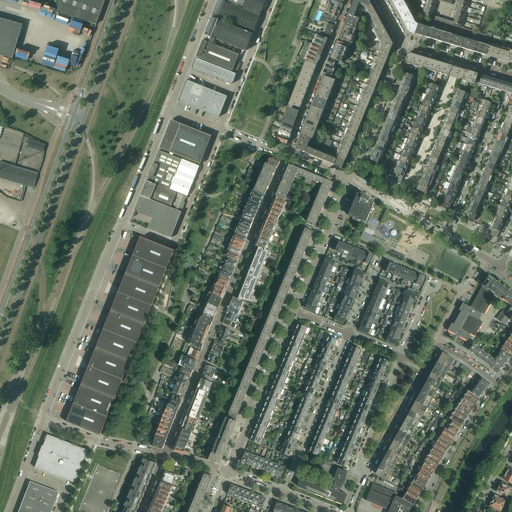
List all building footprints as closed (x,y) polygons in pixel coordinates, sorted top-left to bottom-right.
[(104,0),(59,0),(54,12),(95,24),(104,0)] [(218,0),(212,16),(253,33),(265,0),(228,0),(228,1),(231,2),(230,4),(220,0),(218,0)] [(353,0),(353,3),(348,15),(360,19),(363,11),(364,8),(365,6),(370,3),(368,0),(353,0)] [(397,0),(393,3),(398,13),(407,8),(402,0),(397,0)] [(341,7),(332,3),(329,2),(325,12),(329,14),(337,17),(341,7)] [(370,3),(365,6),(364,8),(363,11),(373,29),(382,25),(370,3)] [(407,8),(398,13),(404,24),(413,19),(407,8)] [(348,15),(346,19),(358,24),(360,19),(348,15)] [(454,21),(434,15),(432,15),(431,17),(433,18),(453,24),(454,21)] [(335,22),(322,17),(321,16),(319,20),(325,22),(335,26),(336,23),(335,22)] [(21,25),(0,18),(0,55),(11,58),(21,25)] [(211,18),(205,35),(210,37),(209,40),(214,42),(215,39),(245,51),(252,34),(211,18)] [(346,19),(344,24),(356,28),(358,24),(346,19)] [(415,23),(413,19),(404,24),(408,32),(415,34),(418,24),(415,23)] [(335,26),(325,22),(325,25),(324,24),(322,27),(324,28),(323,31),(320,30),(319,32),(324,34),(324,33),(331,35),(335,26)] [(350,43),(356,28),(344,24),(339,39),(350,43)] [(429,28),(418,24),(415,34),(426,37),(429,28)] [(382,25),(373,29),(380,42),(389,37),(382,25)] [(440,31),(429,28),(426,37),(437,41),(440,31)] [(452,34),(440,31),(437,41),(449,44),(452,34)] [(463,38),(452,34),(449,44),(460,48),(463,38)] [(328,39),(317,35),(315,39),(326,44),(328,39)] [(25,54),(34,56),(35,53),(36,51),(34,47),(33,50),(32,49),(28,48),(29,45),(35,46),(37,42),(39,41),(35,39),(36,36),(34,36),(35,37),(31,39),(28,38),(26,39),(27,40),(26,41),(25,43),(22,38),(18,37),(17,44),(18,45),(22,46),(22,49),(26,50),(25,54)] [(389,37),(380,42),(381,45),(380,48),(379,51),(381,52),(388,55),(392,45),(393,44),(389,37)] [(64,62),(60,63),(46,61),(46,66),(56,67),(56,65),(58,65),(58,67),(60,70),(69,72),(69,73),(84,65),(86,49),(86,48),(87,40),(72,38),(68,40),(69,42),(67,54),(59,53),(59,55),(56,54),(55,59),(53,60),(63,61),(64,62)] [(338,38),(336,44),(347,48),(350,43),(339,39),(338,38)] [(475,42),(463,38),(460,48),(472,51),(475,42)] [(326,44),(315,39),(313,44),(324,48),(326,44)] [(202,40),(196,57),(200,58),(232,71),(237,73),(240,64),(236,62),(239,55),(202,40)] [(313,44),(312,44),(306,42),(305,46),(322,52),(324,48),(313,44)] [(489,46),(477,42),(475,42),(472,51),(474,52),(485,55),(489,46)] [(336,44),(334,48),(346,53),(347,48),(336,44)] [(490,57),(494,45),(489,44),(489,46),(485,55),(490,57)] [(496,59),(499,47),(494,45),(490,57),(496,59)] [(322,52),(305,46),(303,50),(320,57),(322,52)] [(501,60),(505,49),(499,47),(496,59),(501,60)] [(334,48),(332,53),(344,57),(346,53),(334,48)] [(507,62),(510,50),(505,49),(501,60),(507,62)] [(320,57),(303,50),(302,54),(318,61),(320,57)] [(388,55),(381,52),(379,51),(376,57),(379,58),(386,61),(388,55)] [(332,53),(330,58),(338,61),(340,62),(342,63),(344,57),(332,53)] [(421,56),(408,53),(405,62),(418,66),(421,56)] [(318,61),(302,54),(300,58),(307,61),(317,65),(318,61)] [(433,60),(421,56),(418,66),(430,70),(433,60)] [(386,61),(379,58),(376,57),(374,63),(376,64),(383,66),(386,61)] [(236,74),(195,58),(192,67),(232,84),(236,74)] [(328,58),(326,64),(333,67),(335,61),(328,58)] [(446,64),(433,60),(430,70),(443,74),(446,64)] [(307,61),(304,67),(290,104),(289,104),(287,107),(292,108),(293,106),(300,108),(302,102),(317,65),(307,61)] [(383,66),(376,64),(374,63),(372,68),(374,69),(381,72),(383,66)] [(335,68),(333,67),(326,64),(324,69),(333,73),(335,69),(335,68)] [(457,69),(451,67),(452,66),(446,64),(443,74),(449,75),(454,77),(462,79),(464,71),(461,70),(457,69)] [(381,72),(374,69),(372,68),(370,74),(372,75),(379,77),(381,72)] [(331,79),(333,73),(324,69),(321,75),(323,75),(323,76),(331,79)] [(465,70),(464,71),(462,79),(475,83),(475,82),(478,74),(465,70)] [(405,73),(403,79),(413,83),(415,77),(405,73)] [(379,77),(372,75),(370,74),(367,79),(370,80),(377,83),(379,77)] [(494,79),(482,75),(481,79),(481,81),(480,84),(491,87),(494,79)] [(331,79),(323,76),(319,86),(331,90),(335,80),(331,79)] [(377,83),(370,80),(367,79),(365,84),(368,86),(374,88),(377,83)] [(403,79),(401,84),(410,88),(413,83),(403,79)] [(509,83),(494,79),(491,87),(506,92),(507,92),(510,84),(509,83)] [(187,80),(178,101),(219,117),(227,96),(187,80)] [(440,87),(433,84),(430,83),(428,89),(430,90),(437,93),(440,87)] [(374,88),(368,86),(365,84),(363,90),(365,91),(372,94),(374,88)] [(401,84),(399,90),(408,94),(410,88),(401,84)] [(331,90),(319,86),(315,96),(327,101),(331,90)] [(437,93),(430,90),(428,89),(426,94),(428,95),(435,98),(437,93)] [(458,89),(456,95),(465,99),(468,93),(458,89)] [(372,94),(365,91),(363,90),(361,96),(363,96),(370,99),(372,94)] [(399,90),(396,95),(406,99),(408,94),(399,90)] [(435,98),(428,95),(426,94),(423,100),(426,101),(433,104),(435,98)] [(396,95),(394,101),(403,105),(406,99),(396,95)] [(456,95),(453,101),(463,105),(465,99),(456,95)] [(327,101),(315,96),(312,106),(323,111),(327,101)] [(370,99),(363,96),(361,96),(358,101),(361,102),(368,105),(370,99)] [(433,104),(426,101),(423,100),(421,105),(423,106),(430,109),(433,104)] [(492,103),(485,101),(483,100),(480,105),(483,106),(490,109),(492,103)] [(368,105),(361,102),(358,101),(356,106),(359,107),(365,110),(368,105)] [(394,101),(392,106),(401,110),(403,105),(394,101)] [(453,101),(451,106),(461,110),(463,105),(453,101)] [(430,109),(423,106),(421,105),(419,111),(421,112),(428,115),(430,109)] [(490,109),(483,106),(480,105),(478,111),(481,112),(488,115),(490,109)] [(292,108),(287,107),(281,123),(283,124),(288,126),(293,127),(299,111),(298,111),(300,108),(293,106),(292,108)] [(312,106),(309,114),(306,121),(318,125),(323,111),(312,106)] [(365,110),(359,107),(356,106),(354,112),(356,113),(363,116),(365,110)] [(392,106),(389,112),(399,116),(401,110),(392,106)] [(451,106),(449,112),(458,116),(461,110),(451,106)] [(428,115),(421,112),(419,111),(417,117),(419,118),(426,120),(428,115)] [(488,115),(481,112),(478,111),(476,116),(479,117),(485,120),(488,115)] [(363,116),(356,113),(354,112),(352,117),(354,118),(361,121),(363,116)] [(389,112),(387,118),(397,122),(399,116),(389,112)] [(449,112),(447,117),(456,121),(458,116),(449,112)] [(485,120),(479,117),(476,116),(474,122),(476,123),(483,126),(485,120)] [(361,121),(354,118),(352,117),(349,123),(352,124),(359,127),(361,121)] [(426,120),(419,118),(417,117),(414,122),(417,123),(424,126),(426,120)] [(447,117),(444,123),(454,127),(456,121),(447,117)] [(387,118),(385,123),(394,127),(397,122),(387,118)] [(171,120),(159,148),(165,151),(200,164),(210,138),(211,136),(191,127),(187,126),(185,125),(181,124),(177,122),(171,120)] [(318,125),(306,121),(301,135),(300,135),(310,139),(312,139),(318,125)] [(424,126),(417,123),(414,122),(412,128),(414,129),(421,132),(424,126)] [(483,126),(476,123),(474,122),(471,127),(474,129),(481,131),(483,126)] [(511,125),(504,122),(502,128),(511,132),(511,129),(511,125)] [(359,127),(352,124),(349,123),(347,128),(350,129),(356,132),(359,127)] [(385,123),(383,129),(392,133),(394,127),(385,123)] [(444,123),(442,128),(451,132),(454,127),(444,123)] [(288,126),(283,124),(281,130),(290,133),(293,127),(288,126)] [(481,131),(474,129),(471,127),(469,133),(472,134),(478,137),(481,131)] [(356,132),(350,129),(347,128),(345,134),(347,135),(354,138),(356,132)] [(421,132),(414,129),(412,128),(410,133),(412,134),(419,137),(421,132)] [(442,128),(440,134),(449,138),(451,132),(442,128)] [(502,128),(499,134),(509,138),(511,132),(502,128)] [(14,164),(23,134),(3,129),(2,135),(0,134),(0,151),(9,154),(8,157),(6,157),(0,156),(0,155),(0,160),(5,162),(6,162),(14,164)] [(383,129),(380,134),(390,138),(392,133),(383,129)] [(290,133),(281,130),(279,135),(288,139),(290,133)] [(419,137),(412,134),(410,133),(407,139),(410,140),(417,143),(419,137)] [(478,137),(472,134),(469,133),(467,139),(469,140),(476,143),(478,137)] [(354,138),(347,135),(345,134),(343,139),(345,140),(352,143),(354,138)] [(380,134),(378,140),(387,144),(390,138),(380,134)] [(440,134),(437,140),(447,144),(449,138),(440,134)] [(499,134),(497,139),(506,143),(509,138),(499,134)] [(288,139),(279,135),(277,141),(279,142),(287,144),(288,139)] [(300,135),(296,149),(304,152),(308,143),(310,139),(300,135)] [(352,143),(345,140),(343,139),(340,145),(343,146),(350,149),(352,143)] [(417,143),(410,140),(407,139),(405,144),(408,145),(414,148),(417,143)] [(476,143),(469,140),(467,139),(464,144),(467,145),(474,148),(476,143)] [(497,139),(495,145),(504,149),(506,143),(497,139)] [(42,152),(44,145),(28,140),(26,148),(42,152)] [(378,140),(376,145),(385,149),(387,144),(378,140)] [(437,140),(435,145),(445,149),(447,144),(437,140)] [(314,156),(318,148),(308,143),(304,152),(314,156)] [(414,148),(408,145),(405,144),(403,150),(412,154),(414,148)] [(474,148),(467,145),(464,144),(462,150),(465,151),(472,154),(474,148)] [(350,149),(343,146),(340,145),(338,150),(341,151),(347,154),(350,149)] [(376,145),(373,151),(383,155),(385,149),(376,145)] [(435,145),(433,151),(442,155),(445,149),(435,145)] [(495,145),(492,150),(502,154),(504,149),(495,145)] [(324,160),(327,152),(323,150),(322,153),(321,152),(320,152),(319,152),(320,149),(318,148),(314,156),(324,160)] [(154,161),(146,181),(178,193),(178,192),(187,196),(199,166),(159,150),(155,158),(154,161)] [(347,154),(341,151),(338,150),(336,156),(338,156),(338,157),(345,159),(347,154)] [(410,159),(412,154),(403,150),(401,153),(400,156),(410,159)] [(472,154),(465,151),(462,150),(460,155),(463,157),(469,159),(472,154)] [(492,150),(490,156),(500,160),(502,154),(492,150)] [(373,151),(371,157),(381,160),(383,155),(373,151)] [(433,151),(431,156),(440,160),(442,155),(433,151)] [(335,155),(329,152),(327,152),(324,160),(334,164),(336,158),(334,158),(335,155)] [(469,159),(463,157),(460,155),(458,161),(460,162),(467,165),(469,159)] [(345,159),(338,157),(338,156),(337,159),(336,158),(334,164),(342,168),(345,159)] [(408,165),(410,159),(400,156),(398,161),(401,162),(408,165)] [(431,156),(428,162),(438,166),(440,160),(431,156)] [(490,156),(488,162),(497,165),(500,160),(490,156)] [(278,168),(280,161),(270,157),(268,164),(278,168)] [(369,162),(376,165),(378,166),(381,160),(371,157),(369,162)] [(408,165),(401,162),(398,161),(396,167),(398,168),(405,170),(408,165)] [(467,165),(460,162),(458,161),(455,167),(458,168),(465,170),(467,165)] [(37,173),(16,168),(0,162),(0,177),(26,185),(33,187),(34,181),(37,173)] [(428,162),(426,168),(435,171),(438,166),(428,162)] [(488,162),(486,167),(495,171),(497,165),(488,162)] [(266,163),(263,171),(260,177),(271,182),(277,168),(266,163)] [(299,168),(289,164),(284,176),(294,180),(297,174),(299,168)] [(405,170),(398,168),(396,167),(394,172),(396,173),(403,176),(405,170)] [(465,170),(458,168),(455,167),(453,172),(456,173),(462,176),(465,170)] [(486,167),(483,173),(493,176),(495,171),(486,167)] [(316,175),(307,171),(299,168),(297,174),(303,176),(303,177),(305,178),(304,182),(311,185),(312,181),(313,182),(316,175)] [(426,168),(424,173),(433,177),(435,171),(426,168)] [(403,176),(396,173),(394,172),(391,179),(400,182),(403,176)] [(462,176),(456,173),(453,172),(451,178),(453,179),(460,182),(462,176)] [(432,180),(433,177),(424,173),(421,179),(431,182),(432,180)] [(483,173),(481,178),(490,182),(493,176),(483,173)] [(325,179),(316,175),(313,182),(316,183),(316,182),(323,184),(325,179)] [(294,180),(284,176),(279,187),(289,191),(294,180)] [(271,182),(260,177),(254,191),(265,195),(271,182)] [(460,182),(453,179),(451,178),(448,183),(458,187),(460,182)] [(481,178),(479,184),(488,188),(490,182),(481,178)] [(323,184),(322,186),(319,193),(328,197),(333,183),(332,182),(325,179),(323,184)] [(429,188),(431,182),(421,179),(419,184),(429,188)] [(187,197),(178,193),(146,181),(140,196),(158,203),(172,208),(181,212),(185,203),(184,202),(185,198),(187,199),(187,197)] [(456,193),(458,187),(448,183),(447,187),(446,189),(456,193)] [(417,190),(424,192),(426,193),(429,188),(419,184),(417,190)] [(479,184),(476,189),(486,193),(488,188),(479,184)] [(289,191),(279,187),(275,198),(285,202),(289,191)] [(511,190),(508,189),(506,188),(503,194),(506,195),(511,197),(511,190)] [(453,198),(456,193),(446,189),(444,194),(447,195),(453,198)] [(476,189),(474,195),(484,199),(486,193),(476,189)] [(264,196),(254,192),(252,196),(263,200),(264,196)] [(319,193),(316,201),(313,208),(322,211),(328,197),(319,193)] [(357,194),(352,206),(348,216),(356,219),(355,221),(358,221),(358,220),(366,223),(374,203),(369,201),(370,199),(361,193),(361,194),(360,195),(357,194)] [(453,198),(447,195),(444,194),(442,200),(444,201),(451,204),(453,198)] [(511,199),(511,197),(506,195),(503,194),(501,199),(504,200),(511,203),(511,199)] [(263,200),(252,196),(250,195),(250,197),(252,198),(250,200),(261,205),(263,200)] [(482,203),(484,199),(474,195),(472,200),(481,204),(483,205),(484,203),(482,203)] [(181,212),(172,208),(158,203),(140,196),(134,211),(152,217),(175,227),(181,212)] [(273,202),(284,207),(285,208),(286,206),(284,205),(286,203),(285,202),(275,198),(273,202)] [(511,203),(504,200),(501,199),(499,205),(502,206),(508,209),(511,203)] [(261,205),(250,200),(249,204),(259,209),(261,205)] [(451,204),(444,201),(442,200),(439,206),(448,210),(451,204)] [(472,200),(470,206),(479,210),(481,204),(472,200)] [(271,207),(281,212),(283,213),(284,210),(282,210),(284,207),(273,202),(271,207)] [(259,209),(249,204),(247,209),(257,213),(259,209)] [(508,209),(502,206),(499,205),(497,211),(506,214),(508,209)] [(470,206),(467,212),(477,215),(479,210),(470,206)] [(271,207),(269,212),(281,217),(282,215),(280,215),(281,212),(271,207)] [(313,208),(310,215),(307,222),(316,225),(322,211),(313,208)] [(257,213),(247,209),(245,213),(255,218),(257,213)] [(504,220),(506,214),(497,211),(494,216),(497,217),(504,220)] [(269,212),(267,217),(278,222),(280,217),(280,218),(281,217),(269,212)] [(478,217),(477,216),(477,215),(467,212),(465,217),(474,221),(474,222),(478,224),(478,222),(476,221),(478,217)] [(255,218),(245,213),(243,217),(253,222),(255,218)] [(504,220),(497,217),(494,216),(492,222),(495,223),(501,226),(504,220)] [(175,227),(152,217),(148,229),(171,238),(175,227)] [(253,222),(243,217),(240,224),(251,229),(253,222)] [(267,217),(265,221),(274,226),(276,226),(278,222),(267,217)] [(274,226),(265,221),(262,226),(274,231),(275,228),(276,228),(277,227),(276,226),(274,226)] [(501,226),(495,223),(492,222),(490,227),(492,228),(499,231),(501,226)] [(251,229),(240,224),(238,229),(249,233),(251,229)] [(276,232),(274,231),(262,226),(259,236),(270,240),(272,235),(274,236),(276,232)] [(499,231),(492,228),(490,227),(487,234),(496,238),(499,231)] [(249,233),(238,229),(237,233),(247,238),(249,233)] [(306,229),(304,234),(300,243),(307,246),(313,232),(306,229)] [(377,238),(372,236),(365,233),(363,232),(360,239),(374,246),(374,245),(378,247),(378,248),(382,249),(385,242),(383,241),(381,240),(381,239),(380,239),(379,240),(377,238)] [(247,238),(237,233),(235,238),(245,242),(247,238)] [(259,236),(257,241),(268,245),(270,240),(259,236)] [(140,237),(133,255),(167,269),(174,250),(166,247),(140,237)] [(245,242),(235,238),(233,242),(243,247),(245,242)] [(255,246),(259,247),(266,250),(268,245),(257,241),(255,246)] [(338,252),(342,243),(336,241),(334,245),(333,245),(332,248),(333,249),(333,250),(338,252)] [(243,247),(233,242),(231,247),(242,251),(243,247)] [(300,243),(298,248),(294,257),(301,260),(304,254),(305,252),(307,246),(300,243)] [(343,254),(347,245),(342,243),(338,252),(343,254)] [(348,256),(352,247),(347,245),(343,254),(348,256)] [(242,251),(231,247),(229,251),(240,255),(242,251)] [(266,250),(259,247),(257,252),(259,253),(258,255),(256,254),(255,257),(253,262),(263,266),(269,251),(266,250)] [(353,258),(357,249),(352,247),(348,256),(353,258)] [(358,260),(362,251),(357,249),(353,258),(358,260)] [(363,262),(367,253),(362,251),(358,260),(363,262)] [(405,256),(393,251),(391,254),(401,258),(404,259),(405,256)] [(228,257),(237,261),(240,256),(230,252),(228,257)] [(372,255),(367,253),(363,262),(368,264),(372,255)] [(159,287),(167,269),(133,255),(126,274),(159,287)] [(294,257),(291,265),(288,271),(296,274),(301,260),(294,257)] [(333,267),(335,262),(326,258),(324,263),(333,267)] [(226,265),(235,268),(237,262),(228,259),(226,265)] [(389,273),(393,264),(387,261),(384,271),(389,273)] [(263,266),(253,262),(251,267),(253,267),(252,269),(250,268),(249,271),(247,276),(258,280),(263,266)] [(332,269),(333,267),(324,263),(322,268),(331,272),(332,269)] [(394,275),(398,266),(393,264),(389,273),(394,275)] [(233,274),(235,269),(225,265),(223,270),(233,274)] [(399,277),(403,268),(398,266),(394,275),(393,277),(398,279),(399,277)] [(331,273),(331,272),(322,268),(320,273),(329,277),(331,273)] [(404,279),(407,270),(403,268),(399,277),(403,279),(404,279)] [(355,270),(353,269),(351,274),(362,279),(364,274),(364,273),(355,270)] [(409,281),(413,272),(407,270),(404,279),(409,281)] [(288,271),(285,279),(282,286),(290,289),(292,283),(293,283),(293,281),(296,274),(288,271)] [(222,272),(220,276),(230,280),(232,276),(222,272)] [(414,283),(418,274),(413,272),(409,281),(413,283),(414,283)] [(327,282),(329,277),(320,273),(319,275),(318,278),(327,282)] [(152,306),(159,287),(126,274),(120,288),(118,292),(130,297),(152,306)] [(360,284),(362,279),(351,274),(349,279),(348,279),(351,280),(360,284)] [(421,285),(422,281),(421,281),(423,276),(418,274),(414,283),(413,283),(413,285),(418,287),(419,284),(420,284),(421,285)] [(485,313),(493,298),(493,296),(488,293),(489,291),(488,290),(489,289),(508,303),(504,310),(499,317),(498,317),(497,319),(504,325),(505,324),(508,320),(511,316),(511,315),(511,292),(495,280),(497,278),(495,276),(493,278),(489,275),(487,279),(486,278),(486,279),(487,280),(482,286),(471,307),(463,303),(460,310),(461,311),(454,324),(452,324),(448,331),(467,341),(471,334),(475,337),(483,323),(478,320),(482,314),(483,314),(485,313)] [(230,280),(220,276),(218,281),(228,285),(230,280)] [(258,280),(247,276),(245,281),(247,282),(246,284),(244,283),(243,286),(244,286),(242,290),(252,295),(258,280)] [(325,287),(327,282),(318,278),(316,283),(325,287)] [(358,289),(360,284),(351,280),(349,285),(358,289)] [(388,289),(390,284),(380,280),(378,285),(388,289)] [(228,285),(218,281),(218,282),(219,282),(218,284),(216,283),(215,285),(226,290),(228,285)] [(323,292),(325,287),(316,283),(314,288),(323,292)] [(226,290),(215,285),(214,288),(216,288),(215,290),(224,294),(226,290)] [(356,294),(358,289),(349,285),(347,290),(356,294)] [(386,294),(388,289),(378,285),(376,290),(385,294),(386,295),(386,294)] [(282,286),(280,291),(276,300),(284,303),(290,289),(282,286)] [(321,297),(323,292),(314,288),(312,293),(321,297)] [(224,294),(215,290),(212,289),(210,294),(222,299),(224,294)] [(252,295),(242,290),(240,296),(239,296),(238,297),(238,299),(242,300),(243,299),(249,302),(252,295)] [(354,299),(356,294),(347,290),(345,295),(354,299)] [(383,299),(385,294),(376,290),(373,295),(383,299)] [(414,300),(416,295),(407,291),(405,296),(414,300)] [(145,324),(152,306),(130,297),(118,292),(117,297),(111,311),(145,324)] [(320,298),(321,297),(312,293),(310,298),(319,302),(320,298)] [(219,308),(222,299),(210,294),(209,294),(208,296),(207,298),(206,303),(208,303),(209,304),(219,308)] [(352,304),(354,299),(345,295),(343,300),(352,304)] [(381,304),(383,299),(373,295),(371,300),(381,304)] [(412,305),(414,300),(405,296),(403,301),(412,305)] [(243,307),(245,302),(242,301),(242,300),(238,299),(234,297),(232,302),(243,307)] [(317,307),(319,302),(310,298),(308,303),(317,307)] [(276,300),(274,305),(271,314),(278,317),(280,311),(281,311),(282,309),(281,309),(284,303),(276,300)] [(350,309),(352,304),(343,300),(341,305),(350,309)] [(380,306),(381,304),(371,300),(369,305),(379,309),(380,306)] [(410,310),(412,305),(403,301),(401,300),(399,305),(399,306),(401,307),(401,306),(410,310)] [(241,311),(243,307),(232,302),(230,306),(241,311)] [(219,308),(209,304),(208,303),(206,308),(207,309),(217,313),(219,308)] [(316,312),(318,307),(317,307),(308,303),(305,308),(311,310),(316,312)] [(348,314),(350,309),(341,305),(338,310),(348,314)] [(377,314),(379,309),(369,305),(367,310),(377,314)] [(241,311),(230,306),(228,311),(239,316),(242,317),(244,312),(241,311)] [(401,306),(401,307),(399,311),(408,315),(410,310),(401,306)] [(217,313),(207,309),(206,308),(204,313),(205,313),(215,317),(217,313)] [(346,318),(348,314),(338,310),(336,315),(346,318)] [(375,319),(377,314),(367,310),(365,315),(375,319)] [(137,343),(145,324),(111,311),(104,329),(137,343)] [(223,324),(230,327),(232,321),(235,322),(237,316),(239,316),(228,311),(225,318),(223,324)] [(406,320),(408,315),(399,311),(397,316),(406,320)] [(215,317),(205,313),(204,313),(202,317),(203,318),(213,322),(215,317)] [(271,314),(268,319),(265,328),(272,331),(278,317),(271,314)] [(344,324),(346,318),(336,315),(334,320),(344,324)] [(375,319),(365,315),(363,320),(372,324),(375,319)] [(397,316),(395,315),(393,319),(392,320),(404,325),(406,320),(397,316)] [(213,322),(203,318),(202,317),(199,316),(197,321),(211,326),(213,322)] [(370,329),(372,324),(363,320),(361,325),(370,329)] [(404,325),(392,320),(390,325),(402,330),(404,326),(404,325)] [(207,335),(211,326),(197,321),(197,322),(194,321),(191,329),(193,330),(207,335)] [(298,324),(296,329),(306,334),(308,328),(298,324)] [(373,330),(370,329),(361,325),(359,330),(371,335),(372,332),(373,330)] [(400,335),(402,330),(390,325),(388,330),(400,335)] [(223,328),(221,333),(228,336),(230,331),(223,328)] [(265,328),(262,334),(259,343),(266,346),(269,340),(270,338),(272,331),(265,328)] [(130,361),(137,343),(104,329),(96,348),(130,361)] [(296,329),(294,335),(303,339),(306,334),(296,329)] [(207,335),(193,330),(192,334),(205,340),(207,335)] [(398,340),(400,335),(388,330),(387,334),(386,335),(386,336),(389,336),(398,340)] [(228,336),(221,333),(219,339),(226,342),(228,336)] [(205,340),(192,334),(190,339),(204,344),(205,340)] [(294,335),(291,341),(301,345),(303,339),(294,335)] [(337,340),(329,336),(327,336),(325,341),(326,342),(335,345),(337,340)] [(396,345),(398,340),(389,336),(386,341),(393,344),(396,345)] [(204,344),(190,339),(188,344),(202,349),(204,344)] [(216,341),(213,347),(223,351),(226,345),(216,341)] [(291,341),(289,346),(299,350),(301,345),(291,341)] [(335,345),(326,342),(325,341),(323,347),(324,348),(332,351),(335,345)] [(259,343),(256,349),(253,357),(260,360),(266,346),(259,343)] [(511,355),(511,349),(505,344),(501,350),(502,351),(510,357),(511,355)] [(482,350),(473,345),(469,351),(477,356),(482,350)] [(289,346),(287,352),(296,356),(299,350),(289,346)] [(352,346),(350,352),(360,356),(362,350),(352,346)] [(223,351),(213,347),(211,353),(221,357),(223,353),(224,353),(224,352),(223,351)] [(332,351),(324,348),(323,347),(320,353),(322,353),(330,357),(332,351)] [(122,380),(130,361),(96,348),(91,362),(90,362),(89,366),(100,371),(122,380)] [(191,348),(188,357),(197,361),(201,352),(191,348)] [(482,350),(477,356),(484,361),(488,355),(482,350)] [(510,357),(502,351),(498,356),(506,363),(510,357)] [(287,352),(284,357),(294,361),(296,356),(287,352)] [(360,356),(350,352),(348,357),(358,362),(360,356)] [(330,357),(322,353),(320,353),(318,358),(319,359),(328,362),(330,357)] [(454,360),(453,359),(443,353),(438,363),(447,369),(449,370),(454,360)] [(210,354),(207,362),(217,366),(218,363),(219,363),(220,362),(215,360),(216,356),(210,354)] [(193,370),(197,361),(188,357),(184,355),(180,365),(183,366),(193,370)] [(495,360),(488,355),(484,361),(491,366),(494,361),(495,360)] [(506,363),(498,356),(495,360),(494,361),(503,367),(506,363)] [(253,357),(250,364),(247,371),(255,374),(257,368),(258,366),(260,360),(253,357)] [(284,357),(282,363),(292,367),(294,361),(284,357)] [(358,362),(348,357),(346,363),(355,367),(358,362)] [(389,361),(381,358),(379,357),(377,363),(379,364),(387,367),(389,361)] [(328,362),(319,359),(318,358),(316,364),(317,364),(326,368),(328,362)] [(503,367),(494,361),(491,366),(499,372),(503,367)] [(227,370),(228,370),(234,372),(236,365),(230,363),(227,370)] [(282,363),(280,368),(290,372),(292,367),(282,363)] [(355,367),(346,363),(343,368),(353,372),(355,367)] [(387,367),(379,364),(377,363),(375,369),(384,373),(387,367)] [(449,370),(447,369),(438,363),(432,373),(442,378),(444,379),(449,370)] [(207,364),(204,370),(215,374),(217,368),(207,364)] [(326,368),(317,364),(316,364),(314,369),(315,370),(323,373),(326,368)] [(115,398),(122,380),(100,371),(89,366),(87,370),(87,371),(81,385),(115,398)] [(190,377),(193,370),(183,366),(181,371),(180,373),(190,377)] [(280,368),(278,374),(287,378),(290,372),(280,368)] [(353,372),(343,368),(341,374),(351,378),(353,372)] [(323,373),(315,370),(314,369),(311,375),(313,375),(321,379),(323,373)] [(382,378),(384,373),(375,369),(373,372),(371,370),(370,371),(365,369),(365,371),(366,371),(368,372),(372,374),(382,378)] [(204,370),(202,376),(212,380),(215,374),(204,370)] [(247,371),(245,376),(241,385),(249,388),(255,374),(247,371)] [(190,378),(180,373),(179,377),(189,381),(190,378)] [(444,379),(442,378),(432,373),(427,382),(437,388),(438,389),(441,384),(444,379)] [(278,374),(275,379),(285,383),(287,378),(278,374)] [(341,374),(339,379),(349,383),(351,378),(341,374)] [(380,384),(382,378),(372,374),(370,379),(380,384)] [(321,379),(313,375),(311,375),(309,380),(310,381),(319,384),(321,379)] [(189,381),(179,377),(177,381),(187,385),(189,381)] [(490,384),(482,377),(477,383),(486,389),(490,384)] [(213,383),(201,378),(199,383),(212,388),(213,386),(212,386),(213,383)] [(275,379),(273,385),(283,389),(285,383),(275,379)] [(339,379),(337,385),(346,389),(349,383),(339,379)] [(380,384),(370,379),(368,385),(369,386),(378,389),(380,384)] [(319,384),(310,381),(309,380),(307,386),(308,386),(316,390),(319,384)] [(187,385),(177,381),(176,385),(186,389),(187,385)] [(438,389),(437,388),(427,382),(422,392),(431,398),(433,398),(438,389)] [(212,388),(199,383),(197,388),(208,392),(209,393),(210,389),(211,390),(212,388)] [(486,389),(477,383),(474,387),(483,394),(486,389)] [(108,417),(115,398),(81,385),(74,403),(108,417)] [(186,389),(176,385),(174,389),(184,393),(186,389)] [(241,385),(238,392),(235,400),(243,403),(245,397),(246,397),(246,395),(249,388),(241,385)] [(273,385),(271,390),(281,394),(283,389),(273,385)] [(337,385),(334,390),(344,394),(346,389),(337,385)] [(378,389),(369,386),(368,385),(366,390),(375,395),(378,389)] [(316,390),(308,386),(307,386),(305,391),(306,392),(314,395),(316,390)] [(483,394),(474,387),(470,392),(479,399),(483,394)] [(202,407),(204,402),(208,392),(197,388),(187,415),(197,419),(199,420),(201,421),(202,418),(198,417),(200,413),(202,407)] [(184,393),(174,389),(172,393),(182,397),(184,393)] [(271,390),(269,396),(278,400),(281,394),(271,390)] [(334,390),(332,396),(342,400),(344,394),(334,390)] [(375,395),(366,390),(363,396),(365,397),(373,400),(375,395)] [(314,395),(306,392),(305,391),(302,397),(304,397),(312,401),(314,395)] [(479,399),(470,392),(469,391),(466,396),(476,403),(479,399)] [(433,398),(431,398),(422,392),(416,402),(426,407),(428,408),(433,398)] [(179,407),(183,399),(178,397),(174,395),(172,399),(173,400),(171,404),(179,407)] [(269,396),(266,401),(276,405),(278,400),(269,396)] [(342,400),(332,396),(330,401),(340,405),(342,400)] [(373,400),(365,397),(363,396),(361,402),(371,406),(373,400)] [(476,403),(466,396),(463,400),(473,407),(476,403)] [(312,401),(304,397),(302,397),(300,402),(301,403),(310,406),(312,401)] [(235,400),(233,405),(229,414),(237,417),(243,403),(235,400)] [(473,407),(463,400),(460,405),(470,412),(473,407)] [(266,401),(264,407),(274,411),(276,405),(266,401)] [(330,401),(328,407),(337,411),(340,405),(330,401)] [(179,407),(171,404),(166,402),(165,406),(177,412),(179,407)] [(310,406),(301,403),(300,402),(298,408),(299,408),(307,412),(310,406)] [(371,406),(361,402),(359,407),(360,408),(369,411),(371,406)] [(428,408),(426,407),(416,402),(411,411),(421,417),(422,418),(428,408)] [(74,403),(66,422),(100,435),(108,417),(74,403)] [(470,412),(460,405),(457,409),(467,416),(470,412)] [(177,412),(165,406),(163,411),(166,412),(176,416),(177,412)] [(264,407),(262,412),(271,416),(274,411),(264,407)] [(328,407),(325,413),(335,417),(337,411),(328,407)] [(369,411),(360,408),(359,407),(357,412),(358,413),(366,416),(369,411)] [(307,412),(299,408),(298,408),(295,413),(305,417),(307,412)] [(467,416),(457,409),(454,414),(464,421),(467,416)] [(422,418),(421,417),(411,411),(406,421),(417,427),(422,418)] [(176,416),(166,412),(164,417),(174,421),(176,416)] [(262,412),(259,418),(269,422),(271,416),(262,412)] [(366,416),(358,413),(357,412),(354,418),(356,419),(364,422),(366,416)] [(303,423),(305,417),(295,413),(293,419),(303,423)] [(325,413),(323,418),(333,422),(335,417),(325,413)] [(464,421),(454,414),(451,419),(452,420),(461,426),(464,421)] [(199,420),(197,419),(187,415),(185,419),(198,424),(199,420)] [(174,421),(164,417),(162,421),(172,425),(174,421)] [(227,417),(223,427),(233,431),(237,422),(235,421),(228,418),(227,417)] [(259,418),(257,423),(267,427),(269,422),(259,418)] [(300,428),(303,423),(293,419),(290,418),(289,420),(292,421),(291,424),(300,428)] [(323,418),(321,424),(331,428),(333,422),(323,418)] [(364,422),(356,419),(354,418),(352,424),(362,428),(364,422)] [(452,420),(451,419),(450,418),(447,423),(459,430),(461,426),(452,420)] [(185,419),(184,423),(196,428),(198,424),(185,419)] [(172,425),(162,421),(160,426),(170,430),(172,425)] [(417,427),(406,421),(400,431),(412,437),(417,427)] [(196,428),(184,423),(182,428),(194,432),(195,433),(196,428)] [(257,423),(255,429),(265,433),(267,427),(257,423)] [(459,430),(447,423),(444,428),(447,430),(456,435),(459,430)] [(300,428),(291,424),(289,430),(298,434),(300,428)] [(321,424),(318,429),(328,433),(331,428),(321,424)] [(360,433),(362,428),(352,424),(350,427),(346,426),(346,425),(344,425),(343,427),(346,427),(350,429),(360,433)] [(170,430),(160,426),(156,436),(167,439),(170,430)] [(233,431),(223,427),(218,437),(229,442),(233,431)] [(194,432),(182,428),(180,432),(191,436),(192,437),(194,432)] [(447,430),(444,428),(442,433),(443,433),(453,440),(456,435),(447,430)] [(255,429),(253,434),(262,439),(265,433),(255,429)] [(329,434),(328,434),(328,433),(318,429),(316,435),(326,439),(327,436),(329,436),(329,434)] [(357,439),(360,433),(350,429),(347,434),(357,439)] [(298,434),(289,430),(286,435),(296,439),(298,434)] [(412,437),(400,431),(395,440),(406,446),(412,437)] [(189,441),(191,436),(180,432),(179,437),(189,441)] [(453,440),(443,433),(440,438),(450,444),(453,440)] [(260,444),(262,439),(253,434),(250,440),(260,444)] [(357,439),(347,434),(345,440),(355,444),(357,439)] [(75,483),(88,450),(48,435),(44,446),(43,446),(42,446),(39,456),(39,457),(35,468),(75,483)] [(296,439),(286,435),(284,441),(294,445),(296,439)] [(326,439),(316,435),(314,441),(324,445),(326,439)] [(167,439),(156,436),(154,440),(165,444),(167,439)] [(450,444),(440,438),(437,436),(434,441),(436,442),(437,443),(448,449),(450,444)] [(192,442),(189,441),(179,437),(177,442),(190,447),(192,442)] [(229,442),(218,437),(214,448),(225,452),(229,442)] [(165,444),(154,440),(152,445),(163,449),(165,444)] [(355,444),(345,440),(343,446),(353,450),(355,444)] [(406,446),(395,440),(390,450),(401,456),(406,446)] [(294,445),(284,441),(282,447),(291,451),(294,445)] [(324,445),(314,441),(311,446),(321,450),(324,445)] [(192,448),(190,447),(177,442),(175,447),(191,453),(191,451),(192,448)] [(437,443),(436,442),(433,446),(445,453),(448,449),(437,443)] [(319,456),(321,450),(311,446),(309,452),(319,456)] [(353,450),(343,446),(340,452),(350,456),(353,450)] [(445,453),(433,446),(431,451),(442,458),(445,453)] [(191,453),(175,447),(174,450),(174,451),(190,455),(191,453)] [(291,451),(282,447),(279,452),(289,456),(291,451)] [(225,452),(214,448),(209,460),(220,463),(225,452)] [(401,456),(390,450),(385,459),(394,465),(396,465),(401,456)] [(442,458),(431,451),(430,451),(428,455),(439,463),(442,458)] [(251,454),(245,452),(242,461),(242,462),(243,463),(244,463),(245,463),(247,464),(251,454)] [(350,456),(340,452),(338,457),(340,458),(348,461),(350,456)] [(251,454),(247,464),(247,465),(249,465),(250,465),(252,465),(256,456),(251,454)] [(439,463),(428,455),(425,460),(436,467),(439,463)] [(256,456),(252,465),(252,466),(253,467),(254,467),(255,466),(257,467),(260,458),(256,456)] [(348,461),(340,458),(338,457),(336,463),(346,467),(348,461)] [(143,458),(141,464),(139,470),(151,475),(152,474),(153,474),(154,470),(153,469),(154,468),(155,468),(157,464),(156,463),(143,458)] [(260,458),(257,467),(257,468),(259,469),(260,468),(261,469),(265,460),(260,458)] [(396,465),(394,465),(385,459),(376,474),(387,480),(396,465)] [(265,460),(261,469),(262,469),(262,470),(263,471),(264,470),(267,471),(270,462),(265,460)] [(436,467),(425,460),(422,465),(434,472),(436,467)] [(270,462),(267,471),(267,472),(269,473),(269,472),(271,473),(275,464),(270,462)] [(275,464),(271,473),(272,473),(272,474),(274,475),(274,474),(276,475),(280,466),(275,464)] [(280,466),(276,475),(277,476),(278,477),(279,476),(281,477),(285,466),(283,465),(283,467),(280,466)] [(434,472),(422,465),(421,468),(419,467),(418,469),(419,469),(431,476),(434,472)] [(301,477),(299,484),(298,486),(343,504),(347,495),(340,492),(347,474),(348,472),(338,468),(334,480),(336,481),(333,489),(301,477)] [(431,476),(419,469),(417,472),(418,473),(417,475),(428,481),(431,476)] [(151,475),(139,470),(134,482),(146,487),(147,485),(148,486),(149,481),(149,480),(150,480),(152,476),(151,475)] [(165,471),(163,476),(173,480),(175,475),(165,471)] [(511,476),(505,473),(504,476),(505,477),(503,479),(511,484),(511,476)] [(205,474),(199,488),(207,491),(213,476),(205,474)] [(428,481),(417,475),(417,474),(414,479),(425,486),(428,481)] [(163,476),(161,482),(171,485),(173,480),(163,476)] [(425,486),(414,479),(413,479),(410,484),(422,491),(425,486)] [(50,511),(58,493),(30,482),(18,511),(50,511)] [(146,487),(134,482),(129,494),(141,499),(142,497),(143,498),(144,493),(144,491),(145,492),(147,487),(146,487)] [(161,482),(160,486),(171,491),(173,486),(171,485),(161,482)] [(397,493),(373,483),(366,501),(386,509),(389,510),(388,511),(409,511),(414,505),(402,498),(400,497),(398,496),(396,495),(397,493)] [(509,490),(510,488),(501,483),(499,487),(498,488),(497,489),(497,490),(497,491),(506,496),(508,497),(510,493),(511,491),(509,490)] [(422,491),(410,484),(407,489),(408,489),(419,496),(422,491)] [(234,485),(233,485),(232,485),(228,494),(233,496),(237,487),(235,486),(234,485)] [(160,486),(158,490),(169,495),(171,491),(160,486)] [(237,487),(233,496),(238,498),(242,489),(239,488),(239,487),(238,487),(237,487)] [(199,488),(193,502),(201,505),(203,500),(204,498),(207,491),(199,488)] [(242,489),(238,498),(243,500),(246,491),(244,490),(244,489),(243,489),(242,489)] [(419,496),(408,489),(405,494),(417,500),(419,496)] [(158,490),(156,495),(167,499),(169,495),(158,490)] [(247,491),(246,491),(243,500),(248,502),(251,493),(249,492),(249,491),(247,491)] [(252,493),(251,493),(248,502),(253,504),(256,495),(254,494),(254,493),(252,492),(252,493)] [(141,499),(129,494),(124,506),(127,507),(136,511),(137,509),(138,510),(140,505),(139,505),(139,503),(141,504),(142,499),(141,499)] [(257,494),(256,495),(253,504),(258,506),(261,497),(259,496),(259,495),(257,494)] [(417,500),(405,494),(402,498),(414,505),(417,500)] [(156,495),(154,499),(166,504),(167,499),(156,495)] [(506,500),(504,499),(495,495),(494,497),(493,498),(492,499),(492,500),(492,501),(504,506),(506,500)] [(261,497),(258,506),(260,507),(260,509),(262,510),(266,499),(264,498),(264,497),(262,496),(261,497)] [(154,499),(152,503),(164,507),(166,504),(154,499)] [(489,507),(500,511),(501,511),(504,506),(492,501),(491,502),(490,503),(491,504),(489,507)] [(193,502),(189,511),(197,511),(201,505),(193,502)] [(302,511),(277,502),(273,511),(302,511)] [(152,503),(150,507),(162,511),(164,507),(152,503)]
